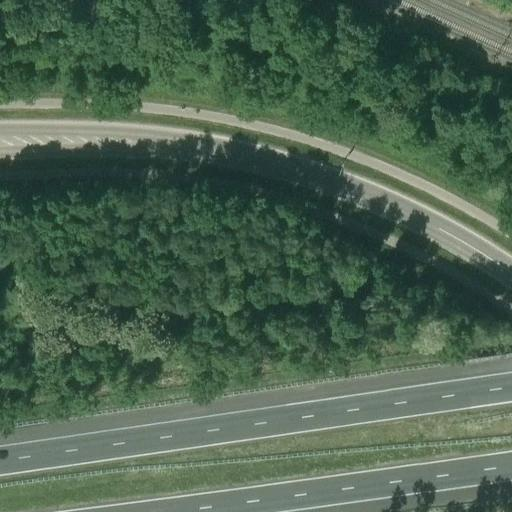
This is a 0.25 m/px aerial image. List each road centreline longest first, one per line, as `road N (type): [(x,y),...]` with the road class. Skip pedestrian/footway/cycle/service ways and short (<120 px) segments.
road 1 (tertiary): [(511,273),(389,205),(258,159),(142,140),(0,141)]
road 2 (motorway): [(511,385),(0,458)]
road 3 (motorway): [(188,511),(511,467)]
